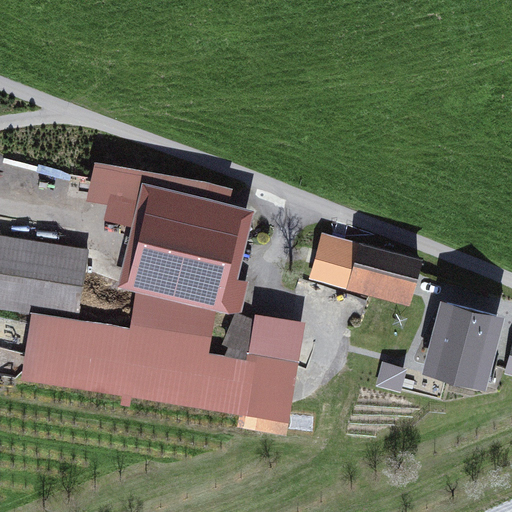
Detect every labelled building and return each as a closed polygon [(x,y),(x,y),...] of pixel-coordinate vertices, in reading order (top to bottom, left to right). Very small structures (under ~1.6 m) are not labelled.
[(253,212),(157,188),(134,284),(229,307),(253,212)] [(327,235),(315,276),(411,304),(423,263),(327,235)] [(89,253),(0,239),(0,305),(38,312),(78,318),(89,253)] [(497,318),(439,303),(424,361),(482,375),(497,318)] [(38,312),(28,375),(290,416),(297,370),(206,356),(209,339),(78,318),(38,312)]
